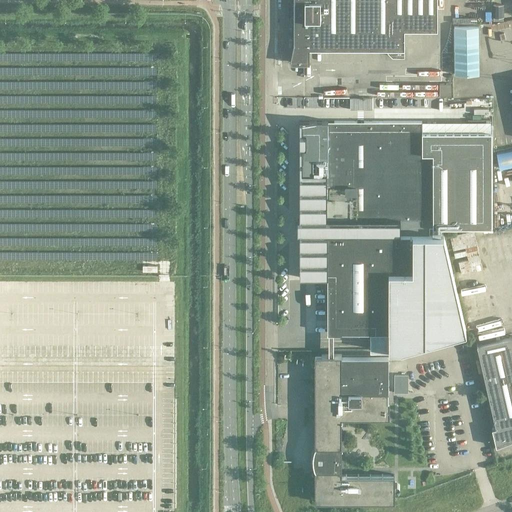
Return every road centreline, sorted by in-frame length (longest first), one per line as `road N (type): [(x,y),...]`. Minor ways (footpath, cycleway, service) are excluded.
road 1 (primary): [(226,0),(233,511)]
road 2 (unclassified): [(251,419),(273,408),(272,0)]
road 3 (primary): [(251,419),(249,0)]
road 4 (unknown): [(478,432),(463,366),(454,363),(432,376),(457,437)]
